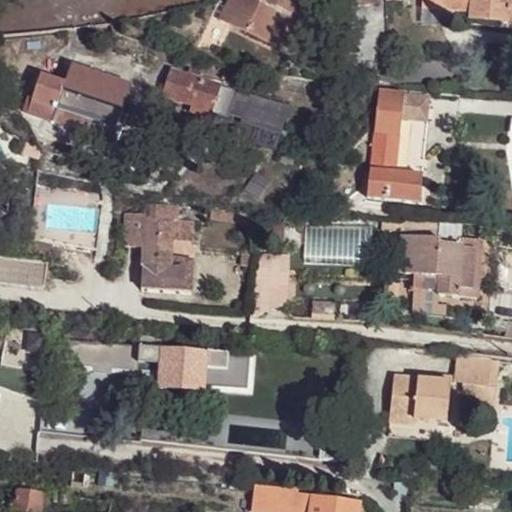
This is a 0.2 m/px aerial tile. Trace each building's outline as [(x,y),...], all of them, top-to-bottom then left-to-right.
[(280,3),(290,7),(292,0),(226,0),(225,3),(237,8),(232,21),(267,35),(280,3)] [(511,21),(511,0),(470,0),(469,19),(505,23),(505,21),(511,21)] [(237,8),(225,3),(220,16),(232,21),(237,8)] [(277,40),(290,7),(280,3),(267,35),(277,40)] [(93,120),(118,129),(131,85),(71,66),(65,85),(58,109),(93,120)] [(188,75),(172,69),(163,94),(192,105),(190,111),(211,119),(212,115),(228,120),(238,93),(201,79),(188,75)] [(188,75),(201,79),(203,73),(190,69),(188,75)] [(58,109),(65,85),(41,77),(29,117),(53,124),(58,109)] [(378,90),(372,132),(397,135),(403,95),(378,90)] [(428,121),(429,93),(408,93),(407,121),(428,121)] [(93,120),(58,109),(53,124),(88,136),(93,120)] [(397,135),(372,132),(367,169),(391,172),(397,135)] [(391,172),(367,169),(363,196),(381,199),(418,204),(421,176),(406,174),(391,172)] [(127,214),(124,247),(143,248),(140,290),(182,292),(184,259),(169,258),(170,237),(170,222),(174,222),(174,221),(175,207),(147,206),(146,215),(127,214)] [(170,222),(170,237),(190,239),(192,223),(174,221),(174,222),(170,222)] [(437,276),(436,291),(435,295),(474,298),(479,239),(459,238),(458,246),(437,245),(437,240),(400,237),(397,272),(415,274),(437,276)] [(294,254),(268,252),(265,296),(290,299),(294,254)] [(43,260),(30,259),(0,255),(0,283),(40,289),(43,260)] [(413,290),(436,291),(437,276),(415,274),(413,290)] [(158,363),(155,387),(197,392),(198,390),(211,392),(212,381),(257,387),(261,353),(195,343),(196,331),(139,327),(136,343),(65,334),(63,359),(90,362),(90,367),(107,370),(108,365),(134,368),(136,360),(158,363)] [(452,383),(463,384),(495,387),(498,358),(458,353),(452,383)] [(391,376),(388,416),(413,420),(446,423),(450,382),(391,376)] [(495,387),(463,384),(462,394),(471,395),(471,402),(493,405),(495,387)] [(413,420),(388,416),(387,424),(411,427),(413,420)] [(392,502),(407,503),(407,480),(394,479),(392,502)] [(38,511),(41,494),(16,491),(12,511),(38,511)] [(282,511),(354,511),(356,504),(280,491),(276,511),(282,511)] [(107,511),(108,504),(76,499),(74,511),(107,511)]
